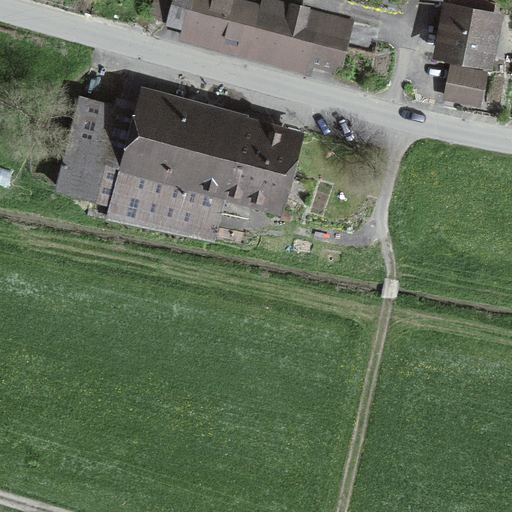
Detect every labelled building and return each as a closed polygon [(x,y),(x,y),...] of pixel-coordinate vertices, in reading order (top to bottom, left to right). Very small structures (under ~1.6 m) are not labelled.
[(354,26),(237,0),(173,0),(165,40),(343,79),(354,26)] [(452,65),(495,73),(504,18),(447,8),(437,63),(452,65)] [(495,73),(452,65),(446,102),(488,109),(495,73)] [(310,135),(144,93),(111,221),(218,249),(229,207),(288,222),(310,135)] [(112,105),(74,96),(71,109),(54,181),(92,190),(112,105)]
